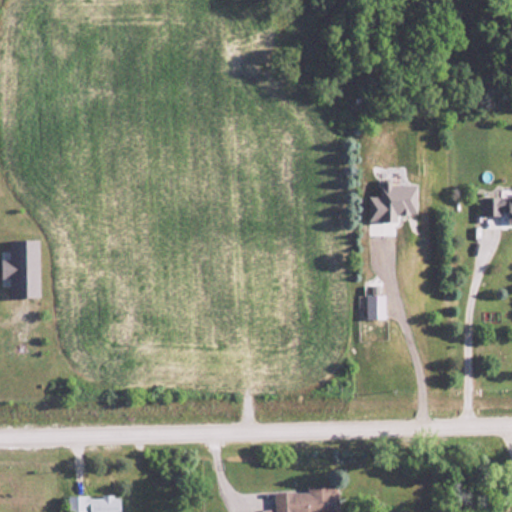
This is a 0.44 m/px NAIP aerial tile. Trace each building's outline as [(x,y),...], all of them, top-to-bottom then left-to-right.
[(366,221),(394,221),(394,214),(414,214),(413,185),(389,185),(389,179),(378,179),(378,196),(365,196),(366,221)] [(509,215),(509,223),(511,223),(511,196),(483,196),(482,215),(509,215)] [(40,239),(10,239),(10,259),(3,259),(3,278),(10,278),(10,297),(40,297),(40,239)] [(382,295),(364,295),(364,319),(383,319),(382,295)] [(340,511),(340,485),(308,485),(308,492),(276,492),(276,511),(340,511)] [(69,511),(91,511),(123,511),(123,496),(69,496),(69,511)]
